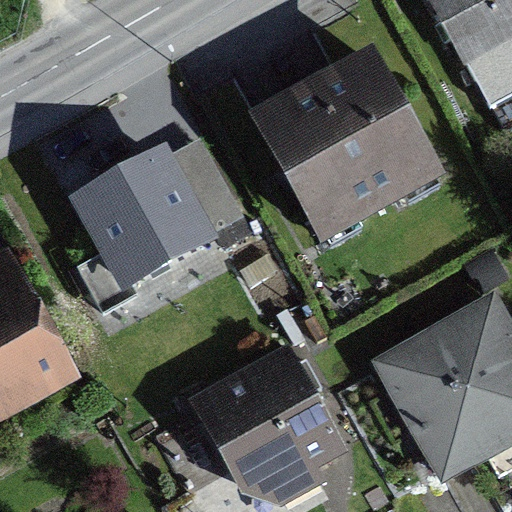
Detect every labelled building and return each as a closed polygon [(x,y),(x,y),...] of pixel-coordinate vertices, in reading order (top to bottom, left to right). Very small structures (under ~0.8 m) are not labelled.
[(511,0),(424,0),(463,70),(511,43),(511,0)] [(432,180),(368,66),(255,130),(318,244),(432,180)] [(119,283),(197,241),(150,155),(72,198),(119,283)] [(16,296),(0,304),(0,390),(7,386),(31,394),(61,378),(16,296)] [(511,425),(511,346),(489,306),(376,371),(398,409),(411,401),(425,425),(411,432),(440,483),(484,459),(472,438),(503,421),(508,428),(511,425)] [(210,473),(228,463),(248,499),(331,453),(303,402),(318,394),(304,369),(289,377),(287,374),(254,393),(240,389),(199,412),(206,425),(168,447),(177,464),(210,473)]
